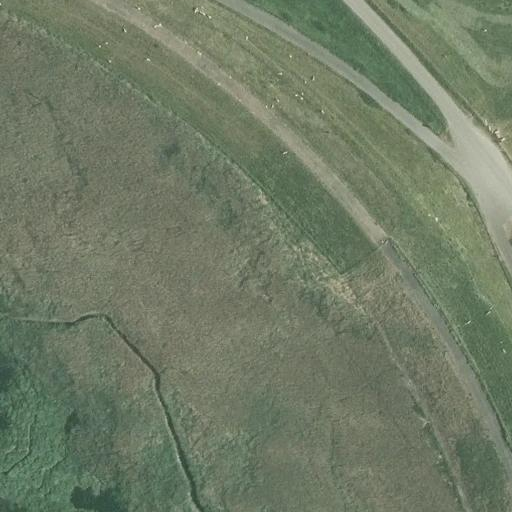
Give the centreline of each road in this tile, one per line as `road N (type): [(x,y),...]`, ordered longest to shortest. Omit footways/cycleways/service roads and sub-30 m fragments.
road 1 (track): [(511,473),(421,292),(329,174),(181,42),(107,0)]
road 2 (track): [(232,0),(338,64),(451,156),(487,160)]
road 3 (unclassified): [(511,192),(352,0)]
